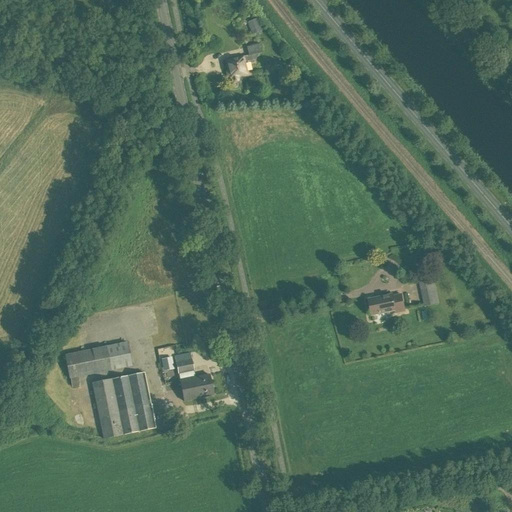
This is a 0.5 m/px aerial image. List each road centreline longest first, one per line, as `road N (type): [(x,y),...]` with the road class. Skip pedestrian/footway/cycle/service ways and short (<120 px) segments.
road 1 (secondary): [(268,511),(159,0)]
road 2 (primary): [(511,229),(314,0)]
